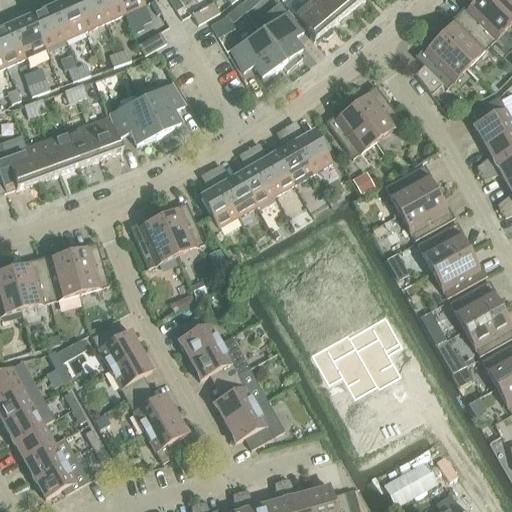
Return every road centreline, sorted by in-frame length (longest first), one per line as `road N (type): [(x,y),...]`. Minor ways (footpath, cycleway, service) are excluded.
road 1 (residential): [(97,213),(244,140),(375,53)]
road 2 (residential): [(232,477),(134,306),(97,213)]
road 3 (residential): [(511,266),(442,141),(375,53)]
road 4 (residential): [(232,477),(103,511)]
